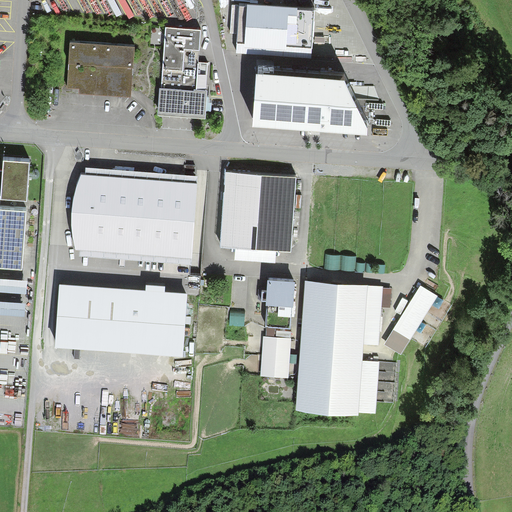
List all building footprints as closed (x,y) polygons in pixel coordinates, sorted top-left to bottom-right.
[(312,16),(312,9),(239,4),(236,41),(309,46),(312,16)] [(198,24),(163,22),(158,107),(203,110),(206,59),(196,59),(198,24)] [(68,37),(66,84),(77,84),(77,90),(129,93),(132,40),(68,37)] [(345,72),(256,67),(253,119),(307,122),(369,126),(345,72)] [(3,156),(1,194),(29,196),(30,157),(3,156)] [(190,259),(195,171),(84,164),(76,178),(71,194),(68,209),(70,228),(74,251),(190,259)] [(294,171),(223,167),(218,242),(232,243),(231,255),(273,258),(274,247),(289,248),(294,171)] [(26,206),(0,205),(0,265),(24,266),(26,206)] [(350,256),(343,256),(343,263),(335,263),(334,255),(326,256),(327,269),(352,268),(351,262),(350,263),(350,256)] [(292,274),(265,272),(265,287),(260,287),(260,297),(264,297),(263,323),(290,325),(292,274)] [(56,277),(52,338),(181,346),(185,286),(163,284),(163,279),(143,278),(143,283),(56,277)] [(305,278),(296,404),(372,410),(376,359),(358,358),(360,341),(376,342),(380,284),(305,278)] [(424,286),(396,329),(410,339),(438,295),(424,286)] [(287,377),(290,336),(262,334),(259,375),(287,377)] [(57,434),(114,435),(114,397),(58,396),(57,434)]
